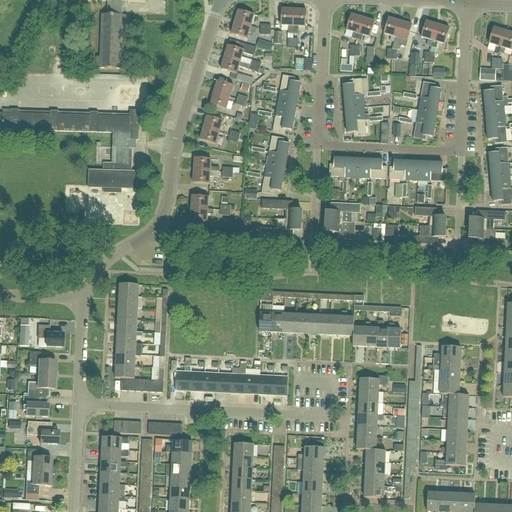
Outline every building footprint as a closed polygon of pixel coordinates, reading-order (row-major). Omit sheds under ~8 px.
[(74,0),(75,1),(108,2),(109,3),(109,2),(110,2),(110,16),(102,16),(101,58),(98,58),(97,69),(123,70),(124,59),(121,59),(122,34),(126,34),(127,17),(122,17),(123,3),(145,4),(144,0),(145,0),(147,0),(74,0)] [(293,35),(294,11),(282,10),(281,27),(288,27),(287,35),(293,35)] [(235,23),(251,28),(255,16),(239,11),(235,23)] [(306,28),(307,12),(294,11),(293,35),(298,36),(298,28),(306,28)] [(357,41),(363,19),(351,16),(347,32),(354,34),(352,39),(357,41)] [(363,19),(357,41),(361,42),(363,37),(370,39),(375,23),(363,19)] [(396,39),(401,23),(389,19),(384,35),(396,39)] [(255,29),(251,28),(235,23),(231,35),(248,40),(250,32),(254,34),(255,29)] [(413,26),(401,23),(396,39),(392,50),(392,51),(392,60),(397,61),(397,51),(400,51),(401,47),(406,49),(413,26)] [(431,48),(438,26),(426,23),(421,39),(428,40),(426,46),(431,48)] [(438,26),(431,48),(436,49),(437,43),(445,46),(450,30),(438,26)] [(500,48),(505,32),(494,28),(489,45),(496,47),(494,53),(494,54),(498,56),(500,48)] [(511,34),(505,32),(500,48),(501,48),(499,54),(504,55),(506,50),(511,51),(511,34)] [(225,58),(250,66),(260,69),(261,64),(242,59),(243,54),(254,57),(257,49),(240,44),(238,49),(228,46),(225,58)] [(273,46),(265,44),(264,50),(271,52),(273,46)] [(412,54),(411,66),(419,67),(420,55),(412,54)] [(225,58),(221,70),(237,75),(239,68),(248,71),(250,66),(225,58)] [(312,61),(304,61),(304,72),(311,72),(312,61)] [(445,70),(434,70),(434,78),(444,78),(445,70)] [(495,82),(496,71),(480,70),(480,81),(495,82)] [(511,72),(504,72),(503,80),(511,80),(511,72)] [(298,94),(298,96),(299,96),(301,84),(294,83),(295,79),(283,77),(280,91),(298,94)] [(345,97),(363,95),(362,81),(349,82),(350,86),(343,86),(344,98),(345,98),(345,97)] [(218,82),(214,94),(230,99),(234,87),(218,82)] [(438,101),(438,103),(439,103),(441,91),(435,90),(436,86),(424,84),(421,98),(438,101)] [(485,105),(486,105),(486,103),(508,101),(508,105),(511,104),(511,100),(508,101),(507,98),(503,98),(502,87),(490,88),(490,92),(484,93),(485,105)] [(295,108),(298,96),(298,94),(280,91),(278,105),(295,108)] [(227,110),(230,99),(214,94),(211,106),(227,110)] [(346,110),(364,109),(363,95),(345,97),(345,98),(346,110)] [(436,115),(438,103),(438,101),(421,98),(419,112),(436,115)] [(508,101),(486,103),(486,105),(487,117),(505,116),(504,108),(508,108),(508,105),(508,101)] [(293,120),(295,108),(278,105),(275,119),(293,122),(293,120)] [(364,109),(346,110),(347,123),(348,124),(365,123),(365,122),(369,121),(369,123),(376,123),(375,118),(369,119),(369,115),(365,116),(364,109)] [(0,131),(113,134),(113,148),(133,149),(133,141),(139,141),(140,112),(130,111),(130,115),(98,114),(90,113),(90,114),(58,113),(58,112),(50,112),(50,113),(19,112),(19,111),(3,111),(3,115),(0,114),(0,131)] [(433,128),(434,127),(436,115),(419,112),(416,125),(433,128)] [(505,116),(487,117),(488,129),(488,131),(506,130),(505,116)] [(204,129),(220,134),(223,122),(207,117),(204,129)] [(294,120),(293,120),(293,122),(275,119),(273,133),(285,135),(286,131),(292,132),(294,120)] [(366,137),(365,123),(348,124),(347,123),(346,123),(347,135),(354,134),(354,138),(366,137)] [(435,127),(434,127),(433,128),(416,125),(413,140),(426,142),(426,138),(433,139),(435,127)] [(216,146),(220,134),(204,129),(200,141),(216,146)] [(507,144),(506,130),(488,131),(488,129),(487,129),(488,141),(494,141),(495,145),(507,144)] [(287,155),(287,157),(288,157),(290,145),(283,144),(284,140),(272,138),(269,152),(287,155)] [(132,173),(133,149),(113,148),(112,165),(103,164),(103,172),(89,171),(88,189),(104,190),(104,194),(122,195),(122,190),(137,191),(138,173),(132,173)] [(491,167),(509,166),(507,149),(495,150),(496,154),(489,155),(490,167),(491,167)] [(284,169),(287,157),(287,155),(269,152),(267,166),(284,169)] [(211,173),(219,173),(220,168),(211,168),(212,160),(195,159),(194,172),(211,173)] [(344,179),(345,161),(346,161),(346,160),(334,159),(334,166),(330,166),(329,178),(339,178),(339,183),(343,183),(343,189),(347,189),(347,183),(344,183),(345,179),(344,179)] [(359,162),(346,161),(345,161),(344,179),(345,179),(358,179),(359,162)] [(373,162),(372,180),(386,181),(387,168),(383,168),(383,162),(371,161),(371,162),(373,162)] [(373,162),(371,162),(359,162),(358,179),(372,180),(373,162)] [(404,164),(406,164),(406,163),(394,162),(394,169),(390,168),(389,181),(404,181),(404,164)] [(418,164),(406,164),(404,164),(404,181),(418,182),(418,164)] [(432,165),(431,165),(418,164),(418,182),(432,183),(432,165)] [(432,165),(432,183),(446,183),(447,171),(442,171),(443,164),(431,164),(431,165),(432,165)] [(282,183),(282,181),(284,169),(267,166),(265,180),(282,183)] [(492,179),(510,177),(509,166),(491,167),(492,179)] [(219,173),(211,173),(194,172),(193,184),(210,185),(210,178),(219,178),(219,173)] [(492,179),(493,191),(511,189),(510,177),(492,179)] [(283,181),(282,181),(282,183),(265,180),(262,194),(274,196),(275,192),(281,193),(283,181)] [(511,189),(511,190),(511,189),(493,191),(492,191),(493,203),(500,203),(500,207),(511,205),(511,203),(511,201),(511,189)] [(257,200),(258,191),(246,191),(245,200),(257,200)] [(344,202),(344,196),(342,196),(343,193),(340,193),(340,191),(332,191),(332,199),(337,199),(337,201),(344,202)] [(192,197),(192,209),(208,211),(209,198),(192,197)] [(286,211),(282,210),(282,202),(262,201),(262,210),(286,211)] [(326,223),(350,224),(350,214),(360,215),(361,206),(346,205),(345,213),(327,213),(326,223)] [(213,211),(208,211),(192,209),(191,222),(207,223),(208,215),(213,216),(213,211)] [(429,228),(445,229),(446,218),(431,218),(432,210),(415,209),(415,217),(430,218),(429,228)] [(275,221),(301,222),(302,211),(286,211),(285,221),(275,220),(275,221)] [(493,231),(494,221),(505,222),(506,213),(485,212),(484,220),(471,219),(470,230),(493,231)] [(301,232),(301,222),(275,221),(277,221),(276,230),(261,230),(260,239),(282,240),(283,231),(285,231),(285,232),(301,232)] [(349,235),(350,224),(326,223),(326,234),(340,234),(339,240),(348,241),(348,235),(349,235)] [(387,226),(386,236),(394,237),(395,227),(387,226)] [(429,228),(420,227),(419,237),(410,237),(410,245),(431,246),(431,239),(445,239),(445,229),(429,228)] [(382,229),(374,229),(373,243),(382,244),(382,229)] [(496,231),(493,231),(470,230),(470,240),(483,241),(483,248),(504,249),(504,242),(495,241),(496,231)] [(120,298),(139,299),(140,287),(120,286),(120,298)] [(274,302),(274,298),(274,294),(265,293),(261,293),(261,302),(274,302)] [(120,298),(119,309),(138,310),(139,299),(120,298)] [(272,334),(273,315),(273,308),(261,308),(260,334),(272,334)] [(273,308),(273,315),(272,334),(283,335),(284,315),(285,309),(273,308)] [(138,322),(138,310),(119,309),(119,321),(138,322)] [(353,338),(354,329),(355,319),(346,318),(347,313),(342,313),(342,318),(341,338),(353,338)] [(295,335),(296,316),(284,315),(283,335),(295,335)] [(307,336),(307,316),(296,316),(295,335),(307,336)] [(318,337),(319,317),(307,316),(307,336),(318,337)] [(330,337),(331,318),(319,317),(318,337),(330,337)] [(342,318),(331,318),(330,337),(341,338),(342,318)] [(137,334),(138,322),(119,321),(118,333),(137,334)] [(390,330),(389,330),(383,330),(384,322),(378,322),(377,330),(378,330),(377,349),(389,350),(390,330)] [(367,324),(366,329),(365,349),(377,349),(378,330),(377,330),(371,330),(371,324),(367,324)] [(390,330),(389,350),(401,350),(402,331),(394,331),(394,326),(390,326),(389,330),(390,330)] [(21,327),(20,348),(28,348),(29,328),(21,327)] [(63,349),(64,335),(50,335),(50,328),(38,327),(38,339),(47,340),(46,348),(63,349)] [(365,349),(366,329),(354,329),(353,338),(354,338),(353,348),(365,349)] [(118,333),(117,344),(137,345),(137,337),(142,338),(143,334),(137,334),(118,333)] [(38,339),(37,348),(46,348),(47,340),(38,339)] [(136,357),(137,345),(117,344),(117,356),(136,357)] [(442,360),(461,361),(462,349),(442,348),(442,356),(434,355),(434,360),(442,361),(442,360)] [(39,376),(57,377),(57,376),(55,376),(56,363),(40,362),(40,354),(30,354),(29,367),(39,368),(39,376)] [(135,369),(136,357),(117,356),(116,368),(135,369)] [(435,372),(441,372),(461,373),(461,361),(442,360),(442,361),(441,367),(434,367),(433,372),(435,372)] [(116,368),(116,380),(122,380),(129,381),(135,381),(135,369),(116,368)] [(205,375),(204,393),(218,394),(218,376),(219,369),(213,369),(205,368),(205,369),(205,375)] [(232,376),(232,395),(245,395),(246,377),(246,371),(240,371),(233,370),(232,376)] [(246,377),(245,395),(259,396),(260,378),(260,372),(254,371),(246,371),(246,377)] [(274,378),(273,397),(287,397),(288,379),(288,373),(282,373),(282,372),(274,372),(274,378)] [(460,385),(461,373),(441,372),(441,384),(460,385)] [(177,374),(176,392),(190,392),(191,374),(177,373),(177,374)] [(191,374),(190,392),(204,393),(205,375),(191,374)] [(57,377),(39,376),(38,384),(28,384),(27,397),(38,398),(39,390),(55,391),(55,377),(57,377)] [(218,376),(218,394),(232,395),(232,376),(218,376)] [(273,397),(274,378),(260,378),(259,396),(273,397)] [(360,393),(379,393),(380,386),(387,387),(388,378),(380,378),(379,381),(360,380),(360,393)] [(459,397),(460,385),(441,384),(440,395),(440,396),(443,396),(459,397)] [(511,399),(511,387),(504,387),(503,399),(511,399)] [(379,405),(379,393),(360,393),(359,404),(379,405)] [(469,397),(459,397),(443,396),(442,403),(440,403),(440,408),(444,408),(449,408),(469,409),(469,397)] [(48,418),(48,406),(38,405),(39,398),(23,398),(23,408),(26,408),(25,417),(48,418)] [(378,417),(379,405),(359,404),(359,416),(378,417)] [(468,421),(469,409),(449,408),(449,414),(444,413),(443,420),(449,420),(468,421)] [(359,416),(358,427),(378,428),(378,422),(384,422),(384,417),(383,417),(378,417),(359,416)] [(468,432),(468,421),(449,420),(448,431),(468,432)] [(26,436),(32,437),(40,437),(40,445),(58,446),(58,433),(45,432),(45,425),(47,425),(47,424),(32,423),(27,423),(27,429),(26,429),(26,436)] [(377,440),(378,428),(358,427),(358,439),(377,440)] [(467,444),(468,432),(448,431),(447,443),(467,444)] [(122,452),(122,451),(122,445),(128,445),(129,440),(103,439),(102,451),(122,452)] [(382,440),(377,440),(358,439),(357,451),(367,452),(376,452),(377,445),(382,445),(382,440)] [(310,449),(325,450),(325,442),(311,441),(310,449)] [(167,447),(166,454),(173,454),(192,455),(193,443),(174,442),(173,448),(167,447)] [(466,456),(467,444),(447,443),(447,449),(441,449),(441,454),(447,455),(466,456)] [(234,457),(254,458),(254,446),(235,445),(234,457)] [(298,460),(305,461),(324,462),(325,450),(310,449),(305,449),(305,457),(298,456),(298,460)] [(33,473),(52,474),(52,471),(51,471),(51,460),(40,459),(40,451),(28,451),(27,463),(34,463),(33,473)] [(129,452),(122,451),(122,452),(102,451),(102,462),(121,463),(122,458),(128,458),(129,452)] [(386,453),(376,452),(367,452),(366,464),(386,465),(386,453)] [(192,467),(192,455),(173,454),(172,466),(192,467)] [(466,468),(466,456),(447,455),(447,462),(436,462),(435,471),(447,472),(447,467),(466,468)] [(253,470),(254,458),(234,457),(234,469),(253,470)] [(324,473),(324,462),(305,461),(304,468),(298,468),(298,472),(304,472),(324,473)] [(128,464),(121,463),(102,462),(101,474),(121,475),(121,468),(127,469),(128,464)] [(385,476),(386,465),(366,464),(365,475),(385,476)] [(191,479),(192,467),(172,466),(172,478),(191,479)] [(253,481),(253,470),(234,469),(233,481),(253,481)] [(323,485),(324,473),(304,472),(304,484),(323,485)] [(52,476),(52,474),(33,473),(33,483),(26,482),(25,495),(38,496),(39,487),(50,488),(50,476),(52,476)] [(120,487),(121,475),(101,474),(101,486),(120,487)] [(384,488),(385,476),(365,475),(365,487),(384,488)] [(191,490),(191,479),(172,478),(171,489),(191,490)] [(252,493),(253,481),(233,481),(233,492),(252,493)] [(322,497),(323,485),(304,484),(303,496),(322,497)] [(101,486),(100,497),(120,498),(120,492),(125,492),(126,487),(120,487),(101,486)] [(388,488),(384,488),(365,487),(364,499),(384,500),(384,492),(388,492),(388,488)] [(190,502),(191,490),(171,489),(171,501),(190,502)] [(252,505),(252,493),(233,492),(232,504),(252,505)] [(439,511),(440,494),(428,494),(427,511),(439,511)] [(450,511),(452,495),(440,494),(439,511),(450,511)] [(462,511),(463,495),(452,495),(450,511),(462,511)] [(474,511),(475,506),(475,496),(463,495),(462,511),(474,511)] [(322,508),(322,497),(303,496),(302,507),(322,508)] [(99,509),(107,509),(119,510),(119,503),(126,504),(126,499),(120,498),(100,497),(99,509)] [(189,511),(190,502),(171,501),(170,511),(189,511)]
